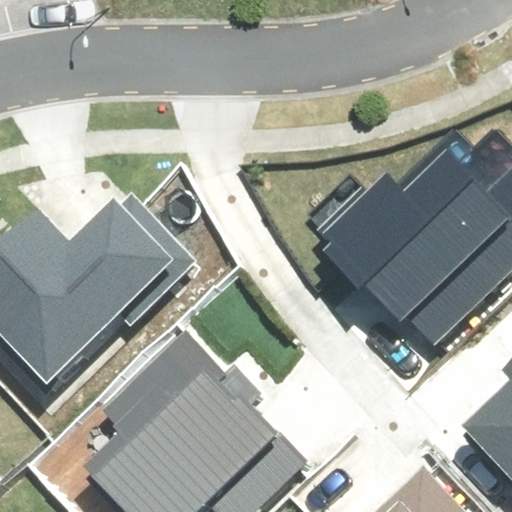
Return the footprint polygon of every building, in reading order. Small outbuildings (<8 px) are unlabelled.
[(378,172),(309,240),(413,342),(422,334),(437,349),(511,273),(511,188),(503,197),(472,167),(437,202),(411,176),(397,191),(378,172)] [(0,338),(50,391),(186,263),(119,193),(68,241),(30,201),(0,229),(0,338)] [(256,511),(308,465),(175,321),(79,409),(109,441),(86,462),(132,511),(201,511),(212,503),(220,511),(256,511)] [(511,395),(472,433),(511,475),(511,395)] [(454,511),(417,472),(374,511),(326,511),(323,508),(318,511),(454,511)]
